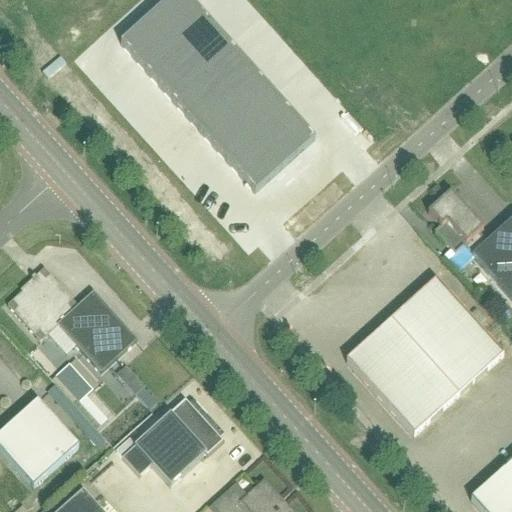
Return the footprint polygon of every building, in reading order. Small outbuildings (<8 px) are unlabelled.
[(129,0),(37,0),(25,11),(66,57),(129,0)] [(164,38),(194,11),(184,0),(175,0),(150,23),(164,38)] [(177,53),(207,26),(194,11),(164,38),(177,53)] [(120,50),(134,65),(164,38),(150,23),(120,50)] [(191,68),(221,41),(207,26),(177,53),(191,68)] [(134,65),(147,80),(177,53),(164,38),(134,65)] [(204,83),(234,56),(221,41),(191,68),(204,83)] [(191,68),(177,53),(147,80),(161,95),(191,68)] [(204,83),(218,98),(248,71),(234,56),(204,83)] [(191,68),(161,95),(174,110),(204,83),(191,68)] [(261,85),(248,71),(218,98),(231,112),(261,85)] [(204,83),(174,110),(187,125),(218,98),(204,83)] [(231,112),(244,127),(274,100),(261,85),(231,112)] [(187,125),(201,140),(231,112),(218,98),(187,125)] [(244,127),(258,142),(288,115),(274,100),(244,127)] [(244,127),(231,112),(201,140),(214,154),(244,127)] [(301,130),(288,115),(258,142),(271,157),(301,130)] [(214,154),(228,169),(258,142),(244,127),(214,154)] [(271,157),(285,172),(315,145),(301,130),(271,157)] [(271,157),(258,142),(228,169),(241,184),(271,157)] [(271,157),(241,184),(255,199),(285,172),(271,157)] [(511,225),(487,248),(478,238),(483,234),(450,198),(428,219),(440,232),(434,238),(454,260),(463,253),(472,262),(511,307),(511,225)] [(331,317),(374,270),(355,253),(312,300),(331,317)] [(78,312),(44,274),(35,282),(34,281),(31,284),(32,285),(20,296),(22,298),(7,311),(40,348),(57,332),(101,380),(138,347),(93,298),(78,312)] [(413,442),(503,361),(436,286),(346,367),(413,442)] [(70,371),(56,383),(79,409),(101,390),(78,364),(70,371)] [(128,372),(118,380),(127,390),(136,382),(128,372)] [(144,393),(137,399),(150,413),(156,407),(144,393)] [(207,462),(223,448),(205,428),(205,424),(193,411),(188,410),(185,406),(169,421),(170,421),(122,464),(139,483),(151,472),(170,493),(205,460),(207,462)] [(0,441),(0,456),(34,494),(79,453),(38,407),(0,441)] [(122,464),(137,450),(130,443),(115,457),(122,464)] [(511,511),(511,456),(461,501),(470,511),(511,511)] [(282,511),(281,511),(263,491),(264,489),(264,488),(247,503),(235,490),(211,511),(285,511),(284,511),(282,511)] [(95,511),(83,498),(67,511),(95,511)]
